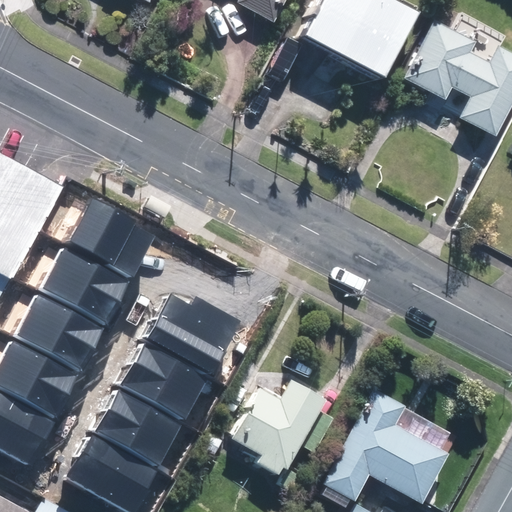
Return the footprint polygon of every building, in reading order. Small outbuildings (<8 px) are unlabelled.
[(267,22),(278,0),(232,0),(231,4),(267,22)] [(414,13),(390,0),(323,0),(305,34),(381,75),(414,13)] [(436,20),(405,77),(447,99),(452,89),(471,98),(460,119),(495,138),(511,105),(511,54),(496,46),(488,61),(470,51),(475,41),(436,20)] [(60,192),(0,160),(0,272),(14,279),(60,192)] [(91,200),(0,364),(0,450),(27,465),(155,235),(91,200)] [(189,306),(167,295),(66,481),(124,511),(135,511),(240,320),(195,296),(189,306)] [(288,469),(327,401),(295,382),(283,404),(261,391),(234,439),(288,469)] [(396,407),(365,391),(315,485),(345,501),(360,473),(413,501),(438,454),(386,426),(396,407)] [(58,511),(34,498),(26,511),(27,511),(58,511)]
